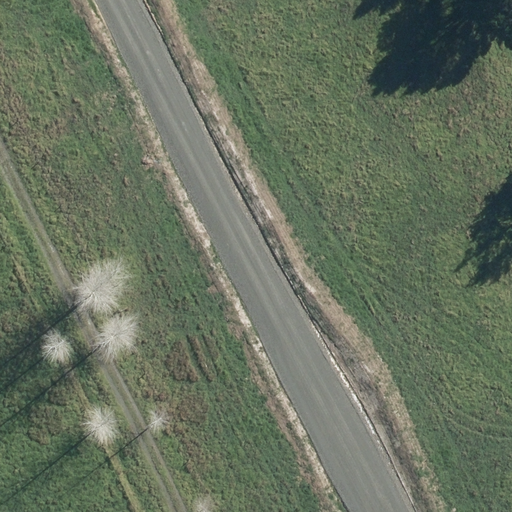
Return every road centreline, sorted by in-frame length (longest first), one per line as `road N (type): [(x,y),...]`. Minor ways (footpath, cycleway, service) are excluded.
road 1 (track): [(392,511),(367,455),(208,192),(114,0)]
road 2 (track): [(186,511),(0,141)]
